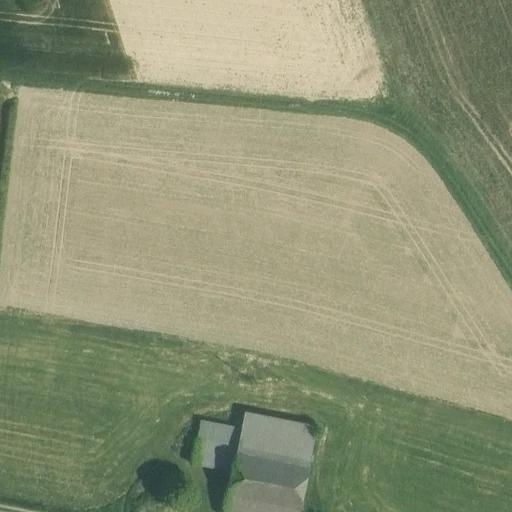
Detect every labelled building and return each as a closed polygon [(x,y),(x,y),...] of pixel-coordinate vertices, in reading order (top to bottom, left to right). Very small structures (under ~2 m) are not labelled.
[(316,426),(244,412),(241,427),(237,446),(309,460),(316,426)] [(241,427),(200,420),(197,438),(237,446),(241,427)] [(237,446),(197,438),(192,461),(232,469),(237,446)] [(309,460),(237,446),(232,469),(227,496),(246,499),(299,510),(309,460)] [(242,511),(246,499),(227,496),(223,511),(242,511)] [(298,511),(299,510),(246,499),(242,511),(298,511)]
